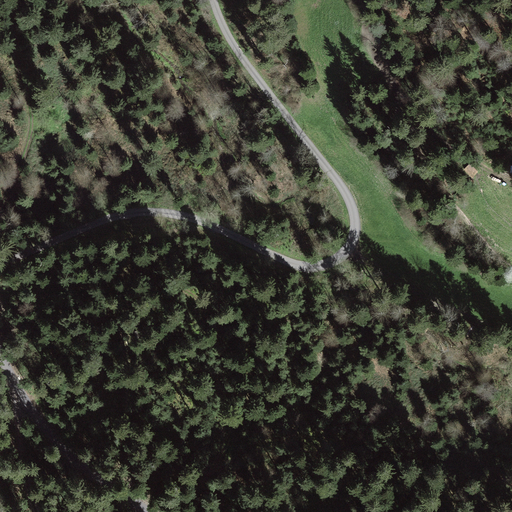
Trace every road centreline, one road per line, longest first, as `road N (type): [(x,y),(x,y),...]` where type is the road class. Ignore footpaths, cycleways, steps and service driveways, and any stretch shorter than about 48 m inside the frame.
road 1 (unclassified): [(0,262),(144,211),(205,221),(304,266),(346,252),(354,226),(340,185),(237,50),(213,0)]
road 2 (track): [(369,0),(368,36),(453,194),(511,273)]
road 3 (unclassified): [(0,352),(55,442),(149,511)]
road 4 (track): [(0,213),(27,144),(30,112),(20,68),(0,37)]
